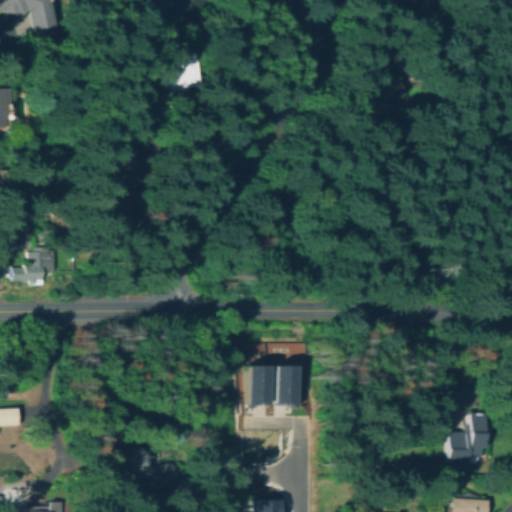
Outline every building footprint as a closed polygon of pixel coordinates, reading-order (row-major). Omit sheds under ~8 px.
[(46,0),(45,5),(49,24),(27,28),(24,10),(21,9),(20,15),(12,13),(11,14),(0,11),(0,0),(46,0)] [(183,0),(183,16),(133,17),(133,0),(128,1),(128,0),(183,0)] [(173,50),(175,52),(183,51),(185,52),(186,52),(186,53),(191,85),(179,87),(180,99),(164,101),(163,97),(161,79),(166,79),(162,52),(173,50)] [(409,85),(378,121),(353,100),(368,83),(354,71),(371,52),(409,85)] [(118,200),(115,201),(110,200),(105,197),(103,196),(101,193),(100,191),(99,188),(99,186),(99,183),(100,180),(101,178),(102,175),(104,173),(106,172),(111,170),(112,159),(108,158),(111,143),(129,146),(131,165),(129,166),(126,167),(125,173),(127,175),(128,177),(129,179),(130,182),(130,185),(130,187),(129,190),(128,193),(127,195),(125,197),(120,200),(118,200)] [(42,206),(31,207),(30,196),(42,195),(42,206)] [(121,231),(116,221),(127,215),(132,226),(121,231)] [(50,250),(50,271),(39,271),(39,280),(32,280),(32,283),(27,283),(27,280),(11,280),(11,267),(20,267),(21,264),(25,264),(24,251),(31,251),(31,247),(44,247),(45,250),(50,250)] [(238,399),(239,353),(262,354),(261,399),(238,399)] [(265,399),(266,354),(290,354),(289,400),(265,399)] [(0,407),(15,407),(15,424),(0,424),(0,407)] [(472,412),(472,449),(469,448),(469,456),(456,456),(456,465),(436,464),(436,431),(453,432),(453,424),(457,424),(457,412),(472,412)] [(115,440),(125,444),(129,444),(134,445),(139,448),(142,452),(143,457),(143,460),(142,465),(150,467),(154,463),(158,462),(162,462),(164,462),(166,463),(169,466),(170,467),(171,469),(172,474),(172,476),(170,480),(169,481),(168,483),(164,485),(160,486),(158,485),(156,485),(152,483),(149,479),(148,480),(125,474),(120,472),(116,468),(111,469),(110,457),(115,440)] [(204,496),(190,496),(190,484),(204,484),(204,496)] [(240,511),(240,496),(270,496),(270,511),(240,511)] [(477,499),(475,511),(439,511),(440,497),(477,499)] [(57,501),(57,511),(1,511),(1,510),(15,510),(15,506),(41,506),(41,501),(57,501)]
